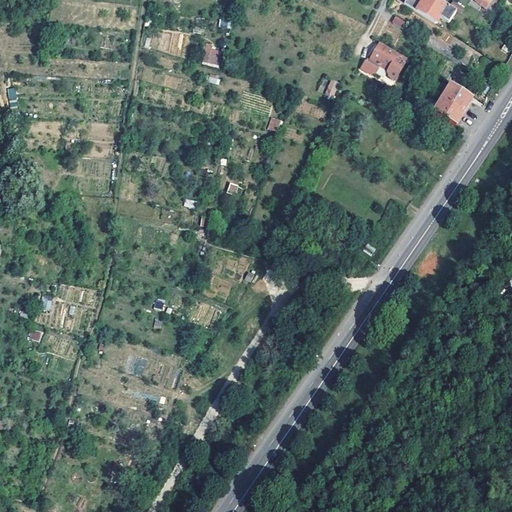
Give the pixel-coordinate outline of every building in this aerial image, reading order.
[(422,0),(407,0),(404,5),(430,22),(434,15),(443,21),(451,10),(436,0),(433,0),(430,5),(425,1),(422,0)] [(496,19),(491,15),(482,27),(488,31),(496,19)] [(396,20),(393,25),(404,32),(408,26),(396,20)] [(205,45),(201,64),(219,67),(223,49),(205,45)] [(380,68),(389,73),(388,74),(389,78),(395,82),(408,61),(401,57),(398,58),(380,47),(379,49),(371,62),(368,60),(362,70),(371,76),(376,75),(380,68)] [(340,83),(331,79),(324,95),(333,99),(340,83)] [(450,86),(442,100),(463,114),(472,100),(450,86)] [(15,88),(8,89),(10,107),(17,106),(15,88)] [(463,114),(442,100),(433,115),(455,128),(463,114)] [(277,132),(281,120),(271,117),(267,129),(277,132)] [(236,195),(238,185),(229,183),(227,193),(236,195)] [(33,330),(30,338),(39,341),(42,333),(33,330)]
